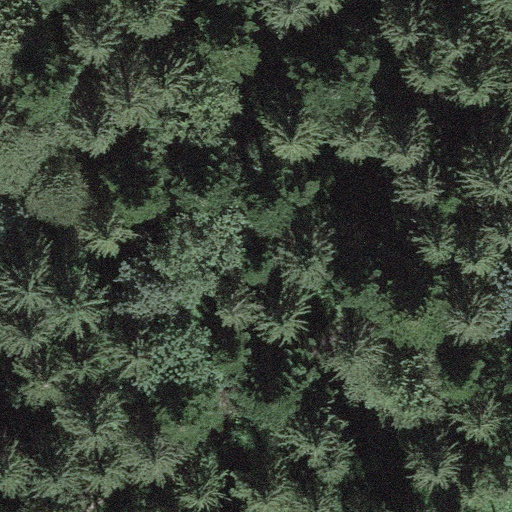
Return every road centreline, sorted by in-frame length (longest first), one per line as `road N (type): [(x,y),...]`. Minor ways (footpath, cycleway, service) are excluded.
road 1 (track): [(88,511),(165,451),(295,379),(511,305)]
road 2 (track): [(511,50),(388,34),(295,0)]
